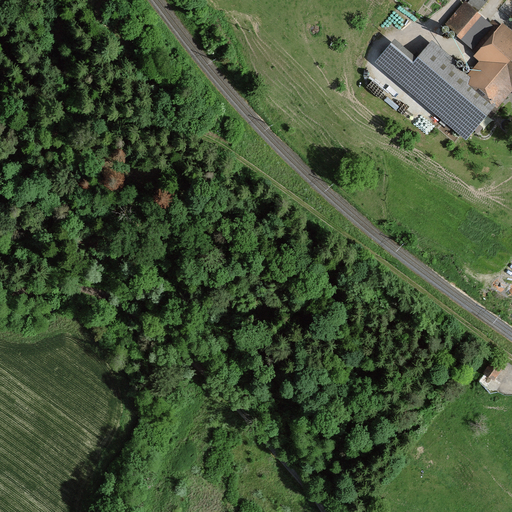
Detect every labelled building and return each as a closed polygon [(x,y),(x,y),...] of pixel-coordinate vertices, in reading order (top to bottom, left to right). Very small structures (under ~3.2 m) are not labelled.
[(486,0),(470,0),(468,3),(477,11),(486,0)] [(465,4),(447,23),(463,38),(481,19),(465,4)] [(511,40),(488,20),(468,43),(483,57),(478,62),(506,86),(510,82),(511,84),(511,40)] [(390,46),(381,57),(379,59),(469,134),(494,105),(498,108),(503,102),(494,95),(501,88),(483,73),(476,81),(431,44),(413,65),(390,46)] [(501,368),(492,362),(484,373),(493,380),(501,368)]
